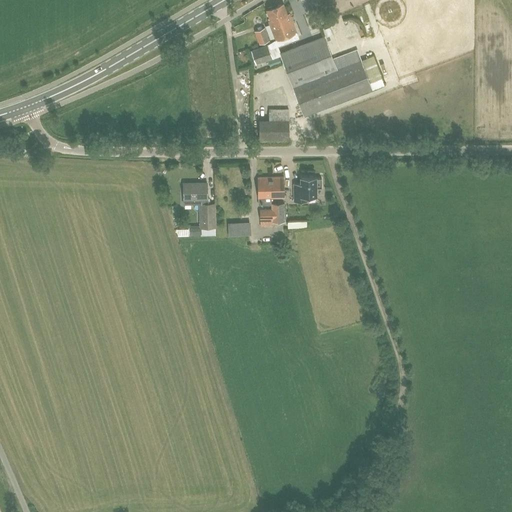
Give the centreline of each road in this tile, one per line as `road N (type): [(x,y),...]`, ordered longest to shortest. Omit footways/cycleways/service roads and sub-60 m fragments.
road 1 (unclassified): [(511,151),(68,150),(47,142),(26,107)]
road 2 (secondary): [(26,107),(223,0)]
